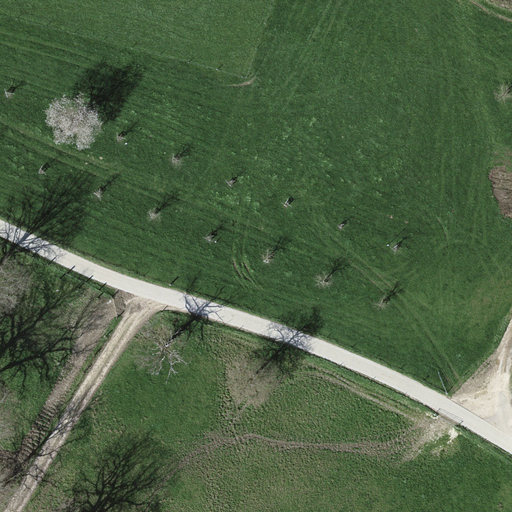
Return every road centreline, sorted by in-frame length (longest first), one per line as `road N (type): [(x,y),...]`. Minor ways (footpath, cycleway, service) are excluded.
road 1 (track): [(0,233),(145,295),(277,337),(500,443),(511,357)]
road 2 (track): [(14,511),(145,295)]
